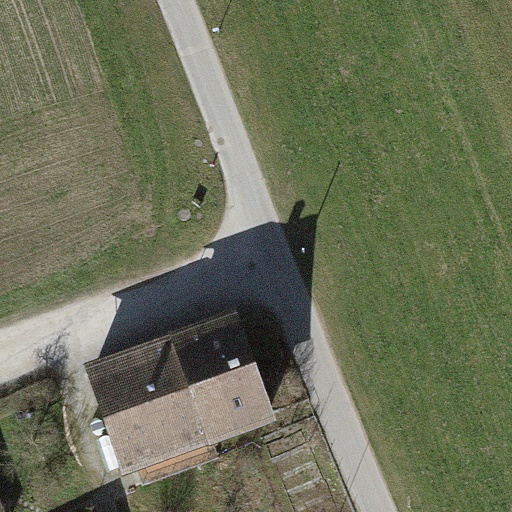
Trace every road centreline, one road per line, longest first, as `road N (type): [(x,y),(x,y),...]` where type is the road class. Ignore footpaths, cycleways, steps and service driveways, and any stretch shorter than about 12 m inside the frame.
road 1 (unclassified): [(169,0),(381,511)]
road 2 (track): [(270,253),(0,369)]
